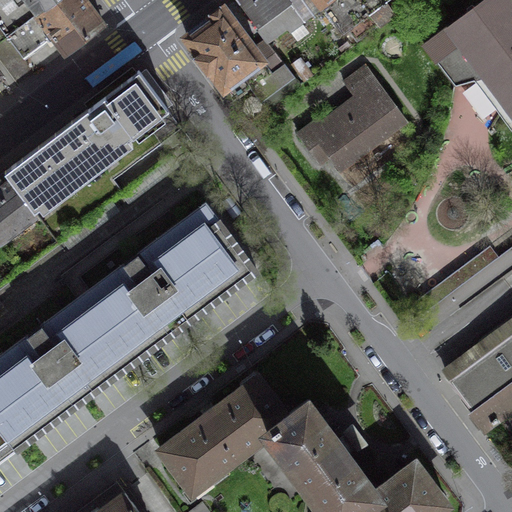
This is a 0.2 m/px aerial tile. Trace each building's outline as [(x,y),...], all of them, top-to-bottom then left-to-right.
[(52,0),(0,0),(0,27),(6,36),(52,0)] [(102,22),(86,0),(52,0),(6,36),(23,57),(51,35),(65,51),(102,22)] [(288,0),(236,0),(267,38),(268,40),(287,25),(290,29),(303,19),(288,0)] [(318,0),(343,33),(370,12),(379,25),(393,14),(386,1),(386,0),(318,0)] [(511,0),(482,0),(423,44),(455,86),(492,75),(499,86),(498,87),(506,102),(511,110),(511,0)] [(262,58),(254,47),(223,7),(186,35),(234,98),(251,86),(242,73),(262,58)] [(272,72),(284,63),(268,40),(267,38),(254,47),(262,58),(272,72)] [(262,58),(242,73),(251,86),(261,99),(294,75),(284,63),(272,72),(262,58)] [(405,119),(364,64),(343,80),(355,97),(321,122),(318,118),(297,133),(319,162),(329,155),(339,168),(405,119)] [(139,70),(4,171),(34,210),(167,108),(139,70)] [(173,156),(61,241),(68,251),(180,165),(173,156)] [(4,171),(0,174),(0,236),(0,237),(34,211),(34,210),(4,171)] [(155,342),(256,267),(205,201),(0,352),(0,425),(15,446),(109,376),(111,379),(124,371),(134,365),(146,356),(157,345),(155,342)] [(489,244),(412,302),(422,314),(499,257),(489,244)] [(497,417),(511,406),(511,315),(478,340),(485,351),(448,378),(484,427),(492,421),(493,424),(499,419),(497,417)] [(288,413),(257,374),(160,447),(192,489),(270,432),(267,429),(288,413)] [(375,489),(308,399),(288,413),(267,429),(270,432),(329,511),(351,511),(378,492),(375,489)] [(0,457),(15,446),(0,425),(0,457)] [(415,459),(375,489),(378,492),(351,511),(432,511),(446,502),(415,459)] [(139,511),(123,490),(93,511),(139,511)]
